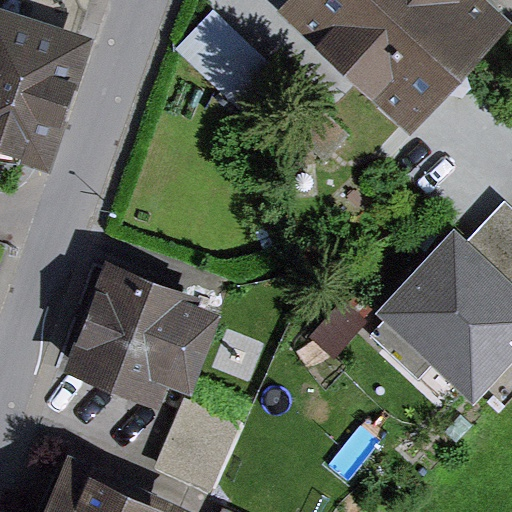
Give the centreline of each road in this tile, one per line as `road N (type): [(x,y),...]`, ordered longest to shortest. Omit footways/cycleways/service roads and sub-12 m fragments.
road 1 (residential): [(62,244),(151,0)]
road 2 (residential): [(0,423),(62,244)]
